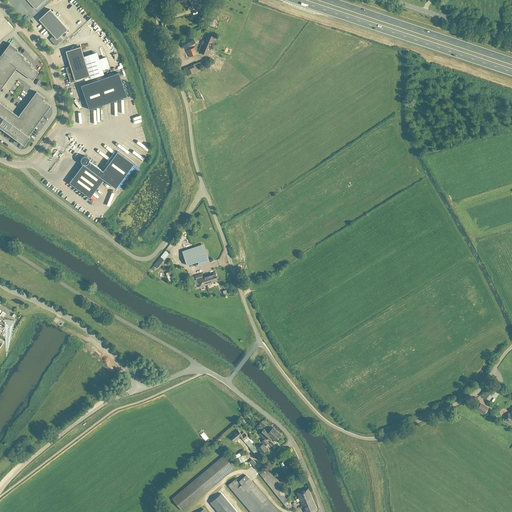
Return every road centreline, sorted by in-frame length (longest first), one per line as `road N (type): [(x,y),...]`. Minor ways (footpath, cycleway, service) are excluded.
road 1 (unclassified): [(511,346),(472,394),(387,435),(363,438),(322,419),(259,340)]
road 2 (unclassified): [(205,190),(154,254),(141,259),(16,164)]
road 3 (trunk): [(296,0),(511,72)]
road 4 (unclassified): [(16,164),(37,156),(65,107),(48,55),(0,1)]
road 5 (unclassified): [(205,190),(183,94),(161,43),(158,0)]
road 6 (trunk): [(511,61),(329,0)]
road 7 (unclassified): [(143,388),(76,323),(0,283)]
road 8 (unclassified): [(143,388),(100,404),(24,462),(0,491)]
road 9 (unclassified): [(323,511),(282,427),(226,383)]
road 10 (unclassified): [(259,340),(205,190)]
road 11 (unknown): [(55,178),(98,208),(113,196),(112,185),(78,158),(66,161)]
road 12 (unclassified): [(511,40),(389,0)]
road 13 (unknown): [(122,130),(60,126),(61,149),(43,169),(55,178)]
